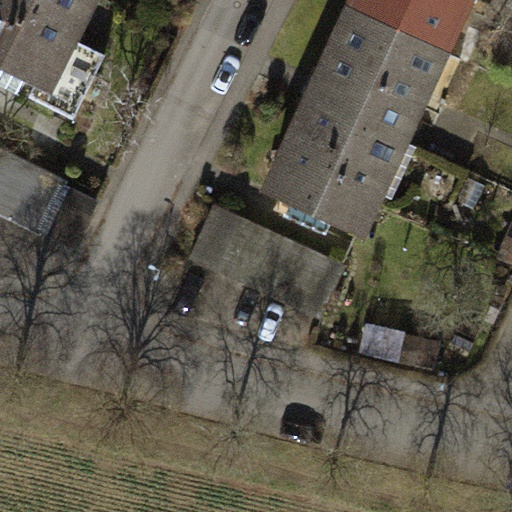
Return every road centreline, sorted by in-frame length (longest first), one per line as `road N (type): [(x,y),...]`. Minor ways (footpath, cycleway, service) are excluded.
road 1 (residential): [(511,427),(80,329)]
road 2 (residential): [(80,329),(245,0)]
